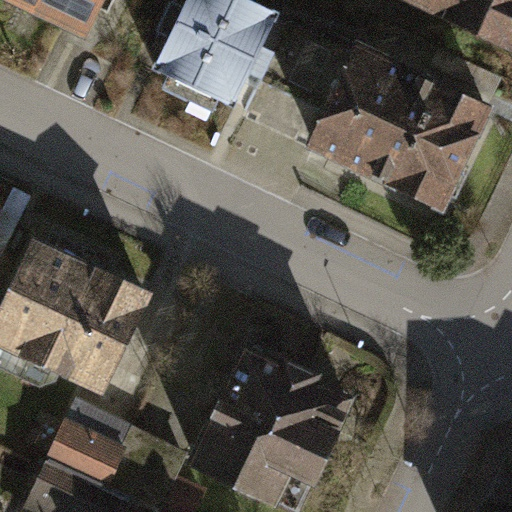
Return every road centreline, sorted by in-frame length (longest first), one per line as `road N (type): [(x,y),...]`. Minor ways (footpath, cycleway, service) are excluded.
road 1 (residential): [(0,117),(487,351)]
road 2 (residential): [(409,511),(487,351)]
